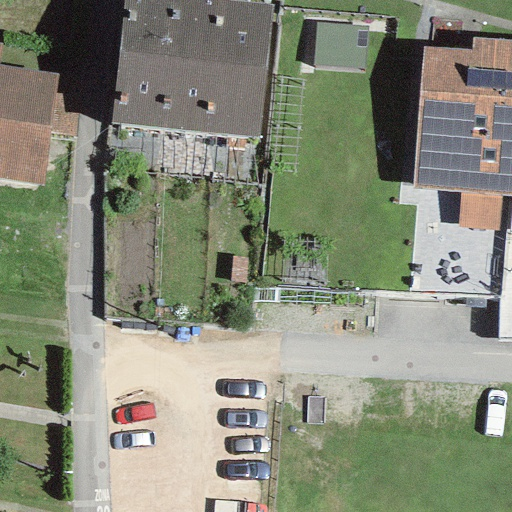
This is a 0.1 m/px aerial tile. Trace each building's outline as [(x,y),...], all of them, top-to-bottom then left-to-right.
[(162,128),(175,0),(121,0),(108,122),(162,128)] [(175,0),(162,128),(212,135),(222,0),(175,0)] [(230,0),(222,0),(212,135),(258,138),(274,5),(230,0)] [(363,69),(366,27),(316,24),(313,66),(363,69)] [(511,197),(511,183),(511,41),(471,38),(470,50),(422,47),(411,189),(460,193),(511,197)] [(0,118),(49,127),(54,93),(57,75),(0,65),(0,47),(0,45),(0,118)] [(75,96),(54,93),(49,127),(48,134),(73,137),(75,96)] [(0,179),(43,186),(48,134),(49,127),(0,118),(0,179)] [(509,232),(511,197),(460,193),(457,226),(509,232)]
